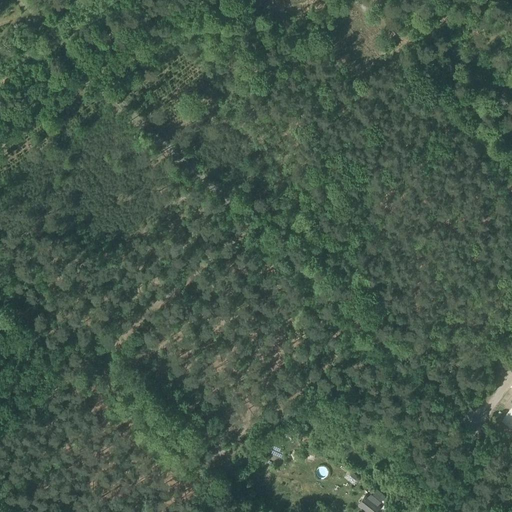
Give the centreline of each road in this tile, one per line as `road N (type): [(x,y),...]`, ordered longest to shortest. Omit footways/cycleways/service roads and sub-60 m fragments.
road 1 (track): [(483,419),(87,82)]
road 2 (track): [(0,433),(248,219)]
road 3 (track): [(511,147),(350,0)]
road 4 (track): [(208,0),(87,82)]
